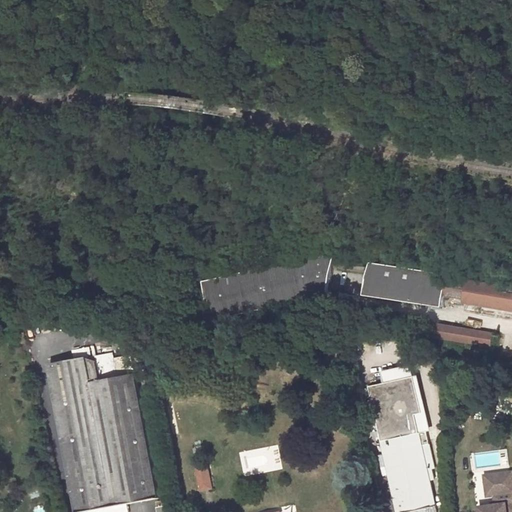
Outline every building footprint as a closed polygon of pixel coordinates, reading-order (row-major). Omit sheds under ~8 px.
[(213,309),(331,292),(336,269),(338,262),(339,256),(209,274),(213,309)] [(336,269),(373,275),(374,266),(338,262),(336,269)] [(369,295),(413,303),(413,306),(424,308),(424,305),(444,308),(446,298),(449,277),(449,276),(374,266),(373,275),(369,295)] [(446,298),(511,309),(511,288),(505,287),(506,284),(502,283),(501,286),(490,284),(449,277),(446,298)] [(503,279),(491,277),(490,284),(501,286),(502,283),(503,279)] [(48,320),(29,324),(31,337),(51,333),(48,320)] [(496,334),(436,323),(434,334),(493,347),(496,334)] [(97,348),(74,350),(75,356),(98,354),(97,348)] [(87,356),(50,364),(77,511),(82,511),(158,497),(135,373),(102,380),(99,360),(87,356)] [(411,368),(381,375),(382,382),(413,375),(411,368)] [(434,466),(426,429),(417,431),(413,413),(422,411),(413,375),(382,382),(367,385),(396,511),(436,511),(438,511),(430,478),(434,477),(431,466),(434,466)] [(239,453),(244,477),(282,469),(277,445),(239,453)] [(207,461),(195,464),(198,476),(199,475),(208,473),(210,473),(207,461)] [(208,473),(199,475),(202,489),(211,487),(208,473)] [(506,476),(487,478),(490,501),(503,500),(503,494),(508,493),(506,476)] [(506,511),(506,503),(480,506),(480,511),(506,511)]
